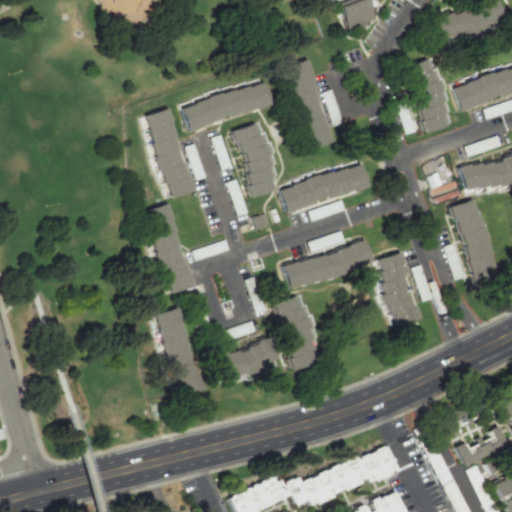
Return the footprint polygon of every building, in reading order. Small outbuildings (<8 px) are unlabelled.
[(349,0),(335,6),(345,30),(372,20),(364,0),(349,0)] [(481,0),(424,21),(434,47),(500,24),(491,0),(481,0)] [(401,65),(420,132),(444,125),(425,58),(401,65)] [(299,149),(324,143),(304,59),(278,65),(299,149)] [(451,106),(511,92),(511,64),(445,80),(451,106)] [(175,107),(183,131),(265,103),(256,79),(175,107)] [(141,114),(161,197),(185,192),(165,108),(141,114)] [(228,129),(248,196),(271,190),(252,122),(228,129)] [(511,153),(453,165),(459,196),(506,187),(504,177),(511,175),(511,153)] [(272,188),(280,212),(363,186),(355,162),(272,188)] [(448,204),(466,280),(491,274),(486,252),(488,251),(478,210),(471,212),(468,199),(448,204)] [(163,293),(187,286),(161,203),(137,210),(163,293)] [(283,289),(367,265),(360,241),(276,264),(283,289)] [(413,319),(394,252),(369,259),(388,326),(413,319)] [(284,369),(313,362),(297,295),(271,301),(282,349),(279,349),(284,369)] [(173,397),(197,390),(171,307),(148,314),(173,397)] [(272,361),(264,337),(203,357),(213,387),(251,374),(249,368),(272,361)] [(511,383),(490,392),(500,419),(503,418),(511,440),(511,383)] [(456,408),(437,414),(444,437),(453,434),(450,426),(461,422),(456,408)] [(450,446),(458,466),(503,447),(493,425),(482,430),(484,436),(461,445),(459,442),(450,446)] [(222,494),(228,511),(244,511),(286,497),(289,505),(302,500),(303,504),(362,482),(391,471),(381,446),(293,479),(291,475),(270,483),(267,478),(222,494)] [(511,469),(485,480),(498,511),(511,506),(511,469)]
